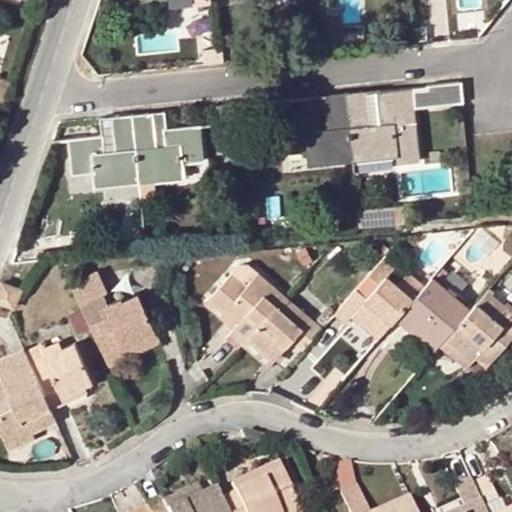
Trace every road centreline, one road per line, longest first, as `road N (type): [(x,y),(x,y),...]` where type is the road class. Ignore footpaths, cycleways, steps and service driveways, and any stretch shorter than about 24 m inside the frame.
road 1 (residential): [(41,511),(158,443),(237,413),(429,449),(511,405)]
road 2 (residential): [(42,86),(511,53)]
road 3 (residential): [(42,86),(0,203)]
